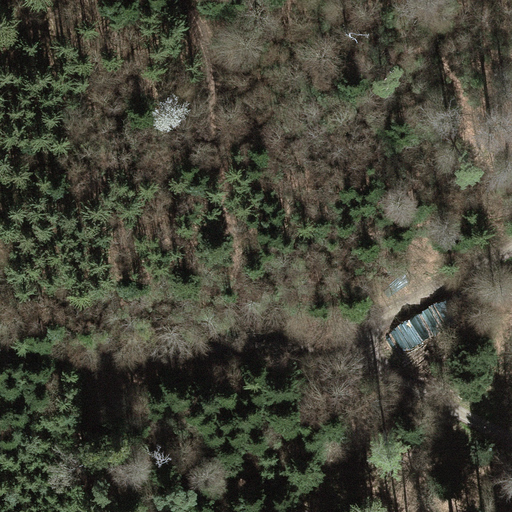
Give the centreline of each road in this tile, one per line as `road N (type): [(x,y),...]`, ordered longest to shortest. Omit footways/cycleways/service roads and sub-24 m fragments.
road 1 (track): [(0,351),(323,338),(511,444)]
road 2 (track): [(323,338),(511,246)]
